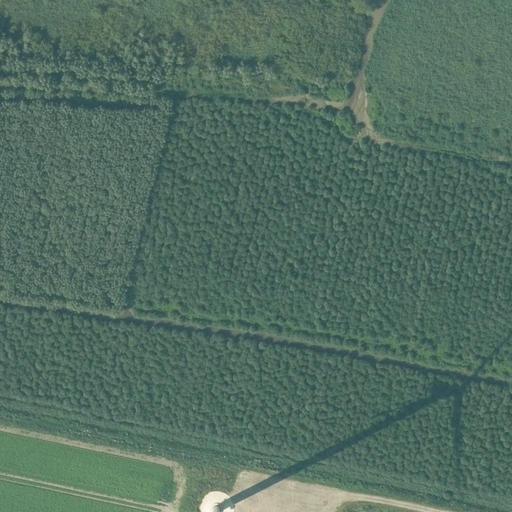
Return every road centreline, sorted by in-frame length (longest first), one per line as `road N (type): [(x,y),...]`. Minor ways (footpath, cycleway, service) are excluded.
road 1 (track): [(0,412),(232,462),(246,474)]
road 2 (track): [(419,511),(246,474)]
